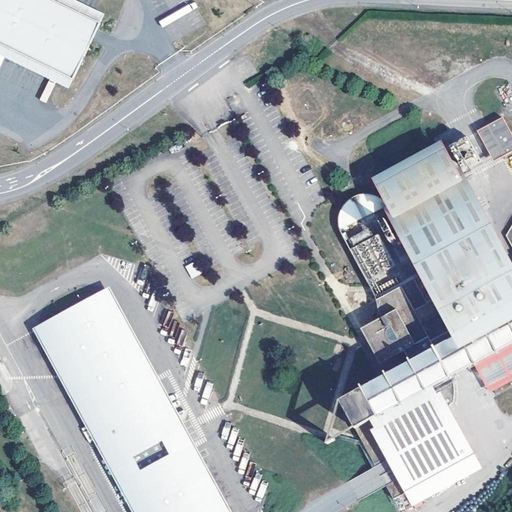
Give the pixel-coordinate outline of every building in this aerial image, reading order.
[(54,0),(0,0),(0,41),(75,78),(102,22),(54,0)] [(76,0),(54,0),(102,22),(105,14),(76,0)] [(313,26),(299,33),(304,42),(317,36),(313,26)] [(75,78),(0,41),(0,54),(69,88),(75,78)] [(511,133),(504,117),(488,125),(504,156),(511,151),(511,133)] [(488,125),(478,130),(494,161),(504,156),(488,125)] [(376,321),(377,343),(396,357),(405,352),(411,364),(341,401),(394,498),(471,457),(434,386),(474,364),(511,343),(511,274),(444,149),(377,186),(425,273),(413,279),(427,304),(414,310),(402,286),(376,300),(378,313),(376,321)] [(397,240),(387,221),(382,225),(392,243),(397,240)] [(393,267),(377,235),(354,247),(370,279),(393,267)] [(203,273),(197,261),(187,266),(193,278),(203,273)] [(399,282),(397,277),(376,288),(378,294),(399,282)] [(220,511),(102,294),(40,327),(141,511),(220,511)] [(377,343),(376,321),(361,329),(380,365),(396,357),(377,343)] [(511,343),(474,364),(481,376),(511,359),(511,343)] [(501,390),(499,384),(492,388),(495,394),(501,390)]
